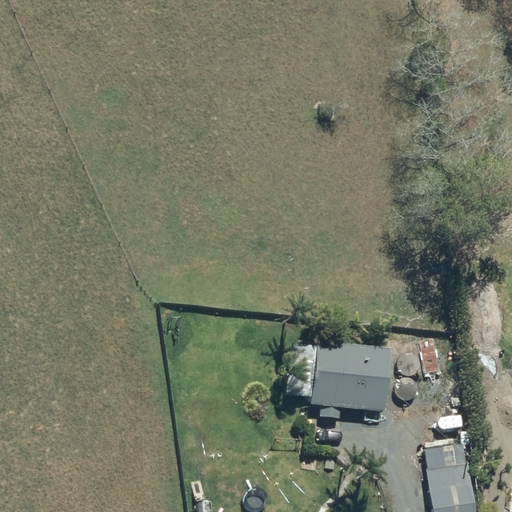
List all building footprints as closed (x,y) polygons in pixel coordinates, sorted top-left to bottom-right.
[(392,328),(391,350),(420,352),(422,330),(392,328)] [(315,411),(314,419),(333,421),(334,412),(375,416),(380,352),(308,345),(302,409),(315,411)] [(425,354),(424,373),(438,373),(439,355),(425,354)] [(170,367),(173,382),(184,380),(182,365),(170,367)] [(445,449),(448,468),(438,469),(436,450),(418,452),(425,511),(467,511),(462,466),(459,467),(457,448),(445,449)]
